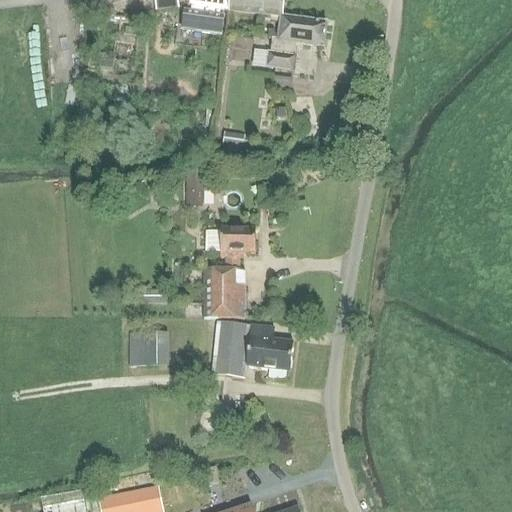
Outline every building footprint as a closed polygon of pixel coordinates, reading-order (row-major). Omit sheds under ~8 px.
[(179,9),(177,0),(153,0),(155,12),(179,9)] [(184,12),(182,32),(222,37),(224,18),(219,17),(220,11),(229,12),(228,13),(280,20),(281,19),(283,0),(189,0),(189,7),(198,8),(197,14),(184,12)] [(268,55),(266,69),(294,73),(296,58),(293,58),(295,45),(324,49),(327,25),(281,19),(280,20),(278,41),(273,40),(271,55),(268,55)] [(113,104),(112,116),(129,118),(129,106),(113,104)] [(285,111),(276,111),(276,120),(285,119),(285,111)] [(273,146),(274,133),(260,131),(252,130),(250,139),(246,139),(246,137),(226,134),(224,147),(252,151),(253,144),(258,144),(273,146)] [(203,208),(203,183),(203,168),(186,168),(186,183),(186,208),(203,208)] [(204,272),(203,320),(244,321),(244,273),(239,273),(239,257),(255,257),(255,232),(221,232),(221,234),(203,234),(203,254),(220,254),(220,261),(226,261),(226,273),(204,272)] [(136,307),(166,307),(166,293),(145,293),(145,290),(136,290),(136,307)] [(217,324),(211,377),(244,380),(245,369),(290,374),(293,345),(273,342),(274,330),(217,324)] [(132,333),(133,368),(172,367),(171,332),(132,333)] [(163,511),(159,488),(98,501),(99,511),(163,511)] [(88,511),(86,491),(44,495),(45,511),(88,511)]
